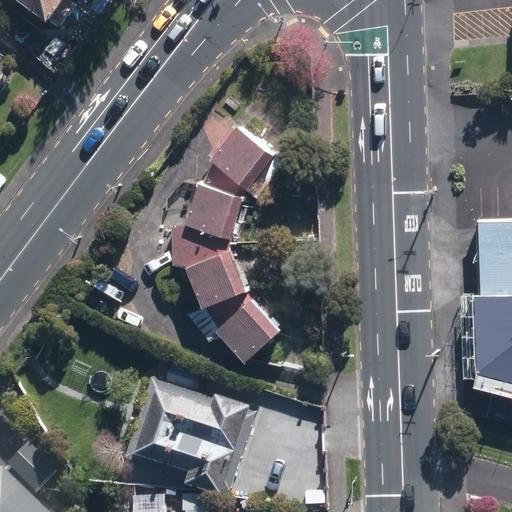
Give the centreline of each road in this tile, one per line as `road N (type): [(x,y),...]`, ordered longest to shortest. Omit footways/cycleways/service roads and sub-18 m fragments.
road 1 (primary): [(388,0),(404,511)]
road 2 (secondary): [(0,282),(214,0)]
